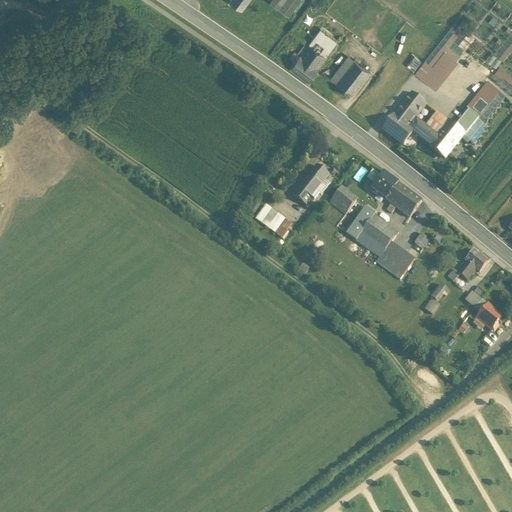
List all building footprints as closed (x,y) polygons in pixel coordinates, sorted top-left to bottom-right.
[(230,0),(230,1),(227,0),(206,0),(205,2),(202,6),(231,26),(243,10),(249,0),(230,0)] [(289,16),(299,0),(269,0),(268,1),(289,16)] [(258,21),(243,10),(231,26),(247,37),(258,21)] [(320,29),(308,46),(290,69),(308,82),(317,70),(317,69),(337,41),(320,29)] [(432,66),(423,79),(434,88),(456,60),(445,51),(432,66)] [(491,52),(486,58),(496,66),(501,60),(491,52)] [(354,60),(336,84),(351,96),(369,72),(354,60)] [(425,60),(415,73),(423,79),(432,66),(425,60)] [(511,86),(511,67),(503,61),(494,73),(511,86)] [(464,136),(461,140),(468,145),(506,99),(487,83),(466,109),(468,111),(469,110),(478,118),(464,136)] [(426,106),(411,94),(393,117),(410,131),(429,146),(448,123),(437,114),(425,128),(421,124),(425,119),(419,114),(426,106)] [(506,99),(468,145),(474,150),(511,104),(506,99)] [(468,111),(454,128),(464,136),(478,118),(469,110),(468,111)] [(410,131),(393,117),(383,129),(401,144),(407,137),(406,136),(410,131)] [(448,123),(429,146),(445,159),(461,140),(464,136),(454,128),(448,123)] [(317,166),(304,183),(316,192),(329,176),(317,166)] [(355,177),(359,181),(367,171),(362,167),(355,177)] [(398,184),(384,174),(384,173),(383,173),(371,190),(372,190),(386,200),(398,184)] [(316,192),(304,183),(293,196),(308,208),(319,194),(316,192)] [(421,201),(398,184),(386,200),(391,204),(396,207),(409,217),(421,201)] [(358,199),(342,187),(329,203),(345,216),(358,199)] [(396,207),(391,204),(386,210),(391,214),(396,207)] [(384,252),(360,234),(374,215),(366,209),(347,235),(379,258),(380,258),(384,252)] [(270,210),(261,223),(272,231),(281,218),(270,210)] [(374,215),(360,234),(384,252),(391,243),(398,233),(374,215)] [(281,218),(272,231),(276,235),(280,230),(285,234),(291,225),(281,218)] [(429,240),(421,234),(414,243),(415,244),(423,249),(429,240)] [(415,261),(391,243),(384,252),(380,258),(379,258),(376,263),(400,280),(415,261)] [(473,250),(464,261),(465,261),(456,272),(456,273),(460,275),(467,281),(476,270),(479,273),(488,262),(473,250)] [(454,270),(447,278),(453,283),(460,275),(456,273),(456,272),(454,270)] [(434,315),(449,290),(439,285),(424,310),(434,315)] [(481,300),(473,293),(466,302),(474,309),(481,300)] [(481,300),(474,309),(481,314),(488,305),(488,304),(482,299),(481,300)] [(495,311),(488,305),(481,314),(477,318),(486,325),(485,326),(491,331),(502,317),(495,312),(495,311)]
